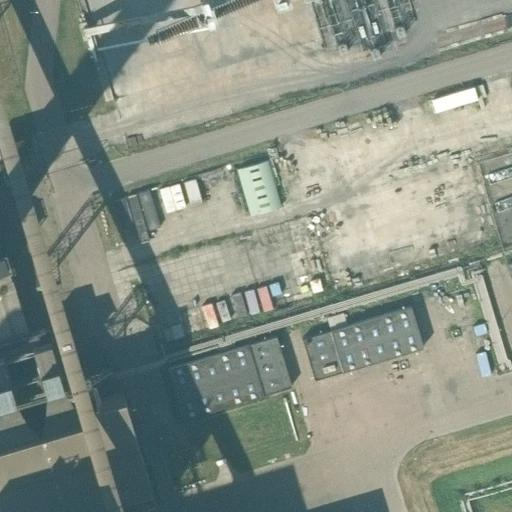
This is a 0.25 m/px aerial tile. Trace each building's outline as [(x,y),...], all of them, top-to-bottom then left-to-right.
[(269,160),(238,169),(251,215),(282,207),(269,160)] [(410,309),(346,327),(342,313),(326,318),(330,331),(303,338),(314,380),(422,351),(410,309)] [(48,327),(0,341),(0,400),(64,382),(63,377),(48,327)] [(276,336),(167,368),(182,419),(291,387),(276,336)] [(86,399),(76,402),(0,424),(0,511),(13,511),(111,484),(106,468),(113,466),(123,496),(153,487),(122,388),(92,397),(105,438),(98,440),(86,399)] [(120,511),(112,485),(20,511),(120,511)]
